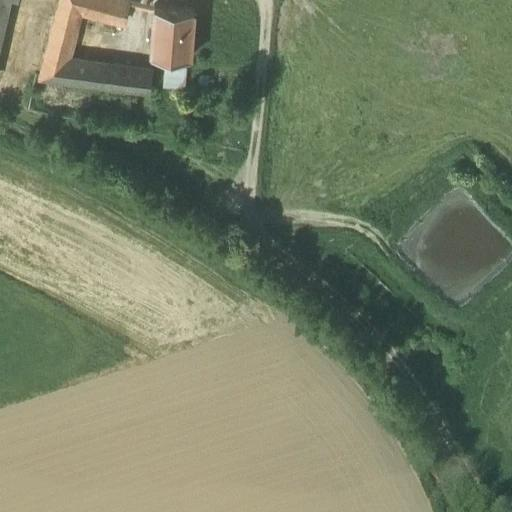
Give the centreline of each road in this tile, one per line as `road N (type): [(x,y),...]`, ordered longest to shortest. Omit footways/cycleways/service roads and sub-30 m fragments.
road 1 (track): [(253,228),(335,294),(401,367),(478,495),(498,511)]
road 2 (residential): [(270,0),(253,228)]
